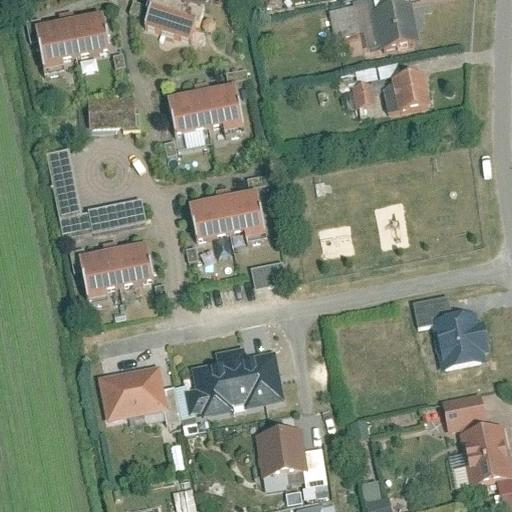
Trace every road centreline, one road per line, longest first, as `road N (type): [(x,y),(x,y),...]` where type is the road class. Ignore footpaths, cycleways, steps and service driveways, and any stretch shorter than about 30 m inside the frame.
road 1 (residential): [(289,316),(511,270)]
road 2 (residential): [(501,0),(501,135),(511,219)]
road 3 (residential): [(184,333),(159,200)]
road 4 (residential): [(159,200),(139,168),(154,145),(143,89)]
